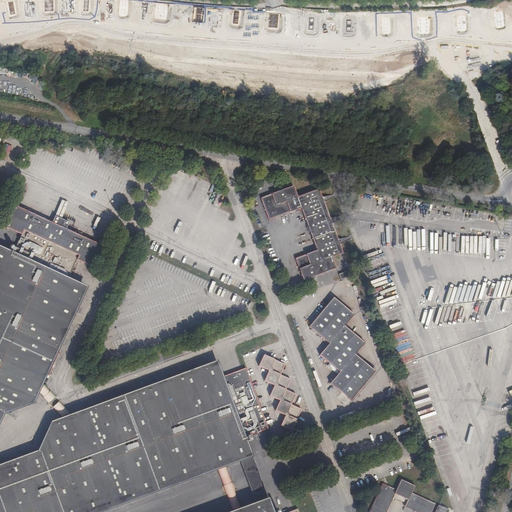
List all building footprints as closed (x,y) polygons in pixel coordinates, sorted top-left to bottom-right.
[(342,254),(318,190),(297,198),(292,187),(260,199),(268,221),(300,209),(316,251),(294,259),(302,281),(335,269),(331,258),(342,254)] [(93,269),(103,247),(65,230),(68,223),(54,217),(51,223),(13,206),(4,227),(21,235),(12,255),(0,249),(0,416),(2,413),(32,402),(44,375),(47,376),(59,351),(56,350),(84,289),(67,281),(76,261),(93,269)] [(338,275),(340,281),(351,277),(349,271),(338,275)] [(350,402),(374,372),(354,355),(364,344),(344,327),(353,315),(332,298),(308,328),(328,344),(318,356),(339,373),(329,384),(350,402)] [(291,432),(301,410),(290,406),(295,395),(285,391),(290,380),(279,376),(284,366),(263,356),(257,367),(267,372),(263,382),(273,387),(268,397),(279,401),(274,412),(284,416),(279,427),(291,432)] [(297,511),(297,510),(290,511),(269,511),(265,501),(236,511),(98,511),(249,456),(243,439),(267,430),(245,369),(220,378),(215,364),(134,394),(133,390),(100,402),(101,406),(52,424),(39,453),(0,467),(0,511),(297,511)] [(435,459),(442,477),(449,474),(443,456),(435,459)] [(412,511),(431,511),(435,505),(411,494),(414,487),(400,480),(395,490),(382,484),(368,511),(386,511),(394,495),(407,501),(404,508),(412,511)]
